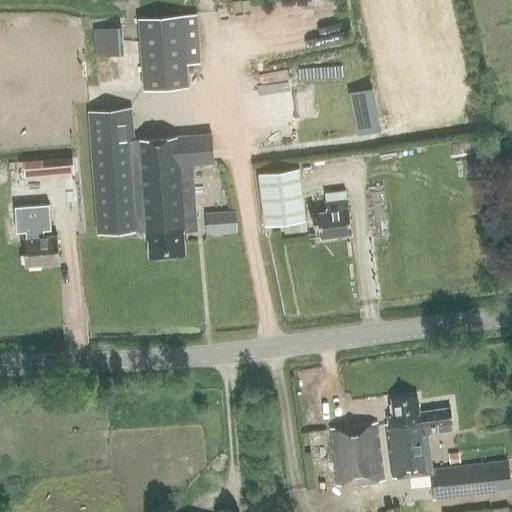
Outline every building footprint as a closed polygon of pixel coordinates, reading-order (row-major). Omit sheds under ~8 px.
[(188,87),(186,64),(199,63),(196,14),(137,18),(143,91),(188,87)] [(95,55),(112,54),(110,26),(93,27),(95,55)] [(349,93),(357,135),(380,131),(372,88),(349,93)] [(98,236),(145,232),(145,241),(147,240),(148,257),(184,255),(183,233),(197,232),(192,166),(213,165),(210,135),(133,141),(131,109),(88,113),(98,236)] [(49,159),(23,161),(25,175),(50,173),(49,159)] [(305,220),(298,168),(258,173),(265,225),(305,220)] [(320,239),(351,235),(345,193),(323,196),(325,212),(317,214),(320,239)] [(25,267),(59,265),(57,237),(44,238),(43,228),(44,228),(43,211),(17,213),(18,229),(25,229),(26,239),(23,239),(25,267)] [(234,211),(221,212),(223,233),(236,232),(234,211)] [(508,462),(430,471),(424,430),(428,430),(429,434),(453,431),(450,410),(418,414),(416,398),(392,401),(394,417),(388,418),(389,426),(387,426),(394,478),(431,474),(434,499),(479,494),(479,495),(511,491),(508,462)] [(336,486),(385,480),(378,423),(329,429),(336,486)]
